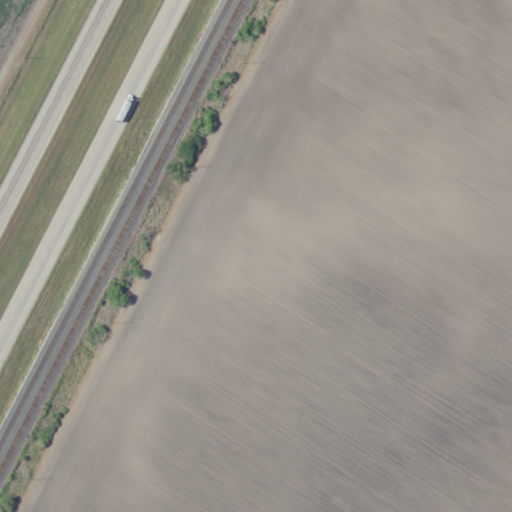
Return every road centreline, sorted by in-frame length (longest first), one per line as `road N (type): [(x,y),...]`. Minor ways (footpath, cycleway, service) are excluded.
road 1 (trunk): [(0,371),(191,0)]
road 2 (trunk): [(110,0),(0,219)]
